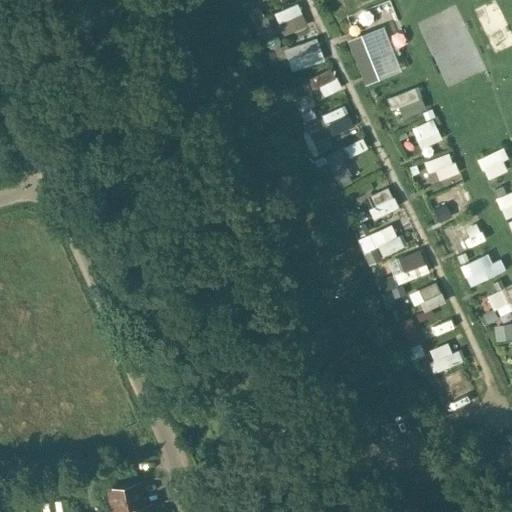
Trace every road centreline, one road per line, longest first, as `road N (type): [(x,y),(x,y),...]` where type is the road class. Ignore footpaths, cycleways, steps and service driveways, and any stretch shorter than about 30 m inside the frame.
road 1 (unclassified): [(49,177),(190,511)]
road 2 (track): [(501,404),(388,456),(190,507)]
road 3 (unclassified): [(0,52),(49,177)]
